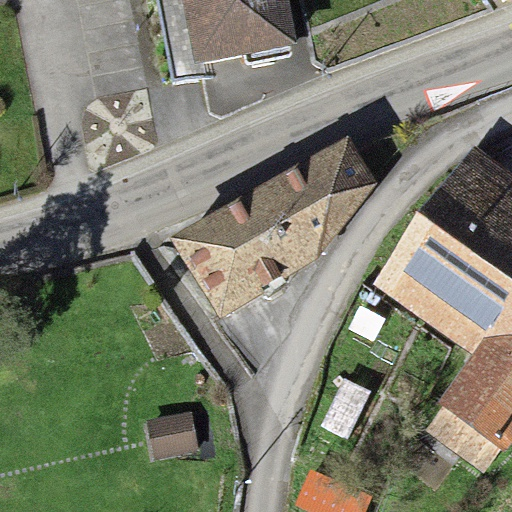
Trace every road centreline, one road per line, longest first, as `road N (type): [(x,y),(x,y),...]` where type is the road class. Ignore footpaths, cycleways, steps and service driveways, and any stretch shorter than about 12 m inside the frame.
road 1 (secondary): [(0,250),(393,92),(511,53)]
road 2 (residential): [(263,511),(272,436),(316,328),(354,264),(451,157),(511,123)]
